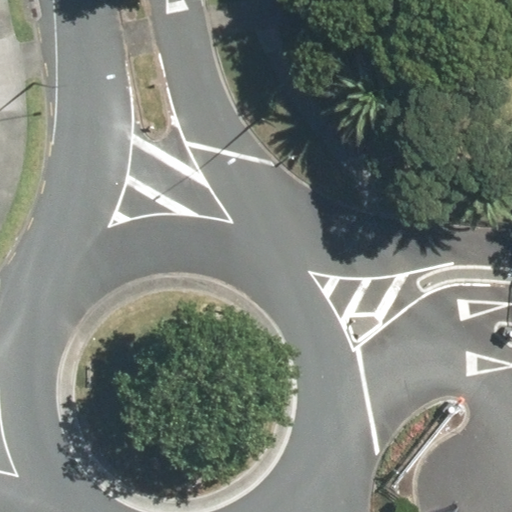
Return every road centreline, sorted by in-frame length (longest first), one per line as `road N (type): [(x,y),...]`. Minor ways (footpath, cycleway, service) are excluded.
road 1 (tertiary): [(176,0),(211,105),(295,292)]
road 2 (tertiary): [(67,273),(89,176),(91,71),(74,0)]
road 3 (tertiary): [(67,273),(109,245),(159,232),(210,236),(257,257),(295,292)]
road 4 (tertiary): [(76,504),(42,466),(22,418),(19,367),(34,317)]
road 5 (tertiary): [(295,292),(319,339),(326,376),(312,449)]
